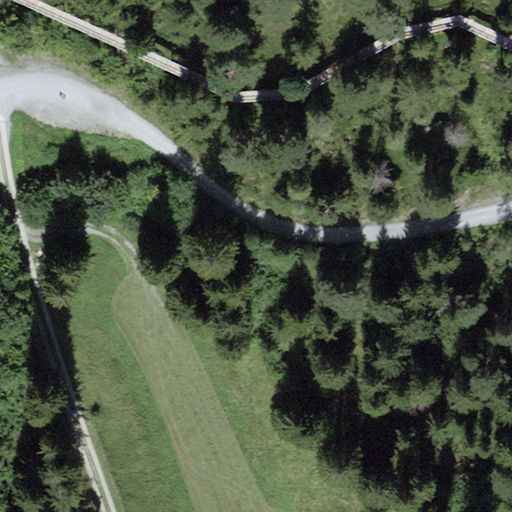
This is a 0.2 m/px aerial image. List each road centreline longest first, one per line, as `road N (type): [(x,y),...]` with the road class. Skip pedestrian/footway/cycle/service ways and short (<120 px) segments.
road 1 (track): [(511,209),(383,235),(289,232),(213,200),(121,118),(70,91),(8,76)]
road 2 (track): [(0,122),(26,269),(109,511)]
